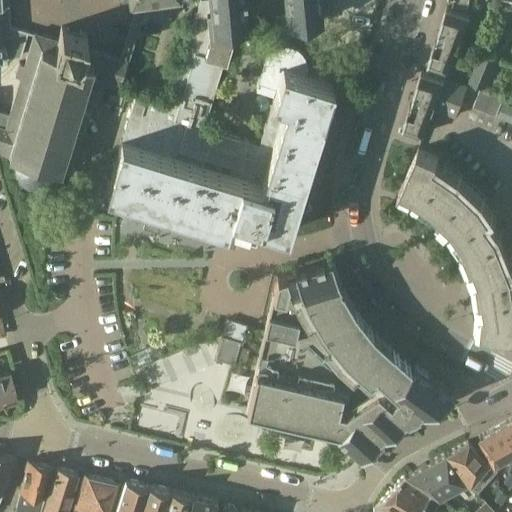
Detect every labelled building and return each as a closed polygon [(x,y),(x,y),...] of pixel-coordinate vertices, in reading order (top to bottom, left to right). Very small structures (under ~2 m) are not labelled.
[(0,0),(0,59),(1,60),(1,57),(19,56),(27,31),(9,27),(6,0),(0,0)] [(199,0),(169,99),(136,89),(121,139),(239,175),(239,176),(260,182),(285,102),(272,98),(259,144),(202,127),(222,61),(225,61),(232,36),(232,30),(246,28),(243,0),(284,0),(287,24),(321,21),(318,0),(199,0)] [(128,0),(129,5),(140,4),(142,15),(161,12),(159,1),(167,0),(128,0)] [(449,70),(470,15),(447,7),(428,63),(430,63),(448,69),(449,70)] [(83,48),(87,35),(61,27),(57,39),(34,32),(24,65),(19,63),(15,75),(20,76),(5,126),(0,124),(0,150),(8,152),(15,155),(14,160),(15,165),(16,169),(20,175),(25,179),(32,180),(38,180),(44,178),(49,175),(53,167),(61,169),(62,168),(72,171),(94,97),(99,99),(104,83),(118,87),(126,61),(83,48)] [(287,231),(333,82),(308,74),(308,68),(308,62),(305,57),(302,52),(297,48),(292,46),(286,45),(280,45),(274,48),(269,51),(265,55),(261,64),(255,87),(274,93),(272,98),(285,102),(260,182),(239,176),(239,175),(121,139),(120,139),(105,190),(225,226),(230,209),(250,215),(248,220),(287,231)] [(484,88),(496,59),(481,53),(470,83),(484,88)] [(430,63),(426,73),(445,79),(448,69),(430,63)] [(424,133),(433,108),(445,79),(426,73),(421,71),(402,127),(424,133)] [(445,79),(433,108),(454,116),(465,87),(445,79)] [(496,115),(503,97),(481,89),(475,106),(496,115)] [(511,107),(504,104),(499,117),(511,122),(511,107)] [(498,216),(484,197),(460,174),(437,159),(438,158),(418,149),(398,194),(411,199),(409,204),(418,208),(420,206),(430,213),(428,217),(436,223),(438,221),(448,230),(444,233),(452,240),(454,239),(461,249),(455,254),(466,268),(470,267),(475,280),(468,282),(468,281),(467,281),(479,311),(472,311),(475,331),(476,331),(509,334),(507,337),(511,338),(511,247),(510,251),(502,230),(494,219),(498,216)] [(246,408),(337,430),(338,431),(336,433),(359,454),(363,450),(363,451),(365,451),(364,450),(377,438),(378,439),(377,438),(382,433),(386,431),(387,432),(387,430),(401,421),(402,422),(403,422),(402,421),(407,418),(453,393),(427,374),(428,373),(417,364),(416,366),(413,364),(411,366),(390,347),(391,345),(390,345),(389,346),(376,334),(370,328),(371,327),(371,326),(369,327),(358,313),(354,307),(355,306),(355,305),(353,306),(344,291),(346,290),(345,289),(344,290),(340,281),(341,280),(339,280),(331,259),(277,276),(246,408)] [(227,319),(222,335),(240,341),(246,324),(227,319)] [(222,335),(215,357),(233,363),(240,341),(222,335)] [(0,401),(17,397),(9,371),(0,373),(0,401)] [(511,417),(503,423),(501,424),(511,443),(511,417)] [(511,443),(501,424),(476,438),(492,466),(511,454),(511,443)] [(468,483),(495,511),(500,503),(474,476),(481,469),(489,477),(495,471),(490,465),(481,455),(475,449),(467,441),(446,452),(467,481),(468,483)] [(438,496),(467,481),(446,452),(405,474),(429,491),(429,490),(438,496)] [(0,453),(0,491),(3,492),(16,457),(0,453)] [(32,511),(39,511),(44,498),(53,467),(27,459),(15,508),(32,511)] [(41,511),(65,511),(78,472),(56,466),(41,511)] [(89,510),(100,477),(83,473),(73,506),(71,511),(81,511),(82,509),(89,510)] [(427,511),(438,496),(429,490),(429,491),(405,474),(399,480),(372,508),(377,511),(427,511)] [(108,511),(118,481),(100,477),(89,510),(94,511),(108,511)] [(139,511),(149,483),(125,478),(115,509),(126,511),(139,511)] [(162,511),(169,488),(149,483),(139,511),(162,511)] [(186,511),(193,494),(169,488),(162,511),(186,511)] [(499,488),(494,497),(500,501),(506,491),(499,488)] [(193,494),(186,511),(212,511),(217,499),(193,494)]
